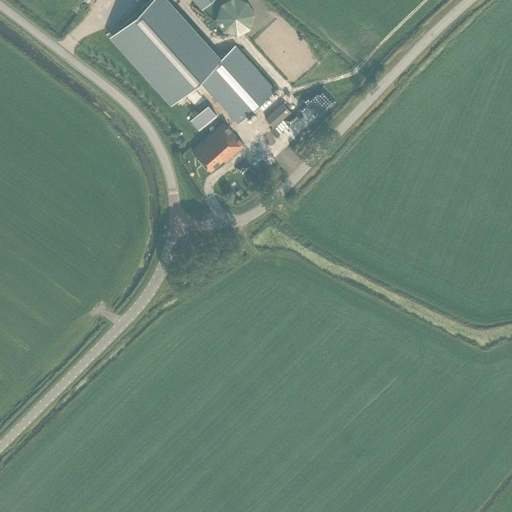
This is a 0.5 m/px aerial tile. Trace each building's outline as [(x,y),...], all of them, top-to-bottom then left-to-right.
[(237,125),(274,91),(234,46),(219,60),(165,0),(150,0),(112,35),(172,102),(196,80),(237,125)] [(193,0),(201,9),(210,0),(193,0)] [(240,0),(228,0),(220,5),(216,19),(223,32),(237,36),(249,29),(254,15),(247,2),(240,0)] [(289,112),(281,103),(264,118),(272,127),(289,112)] [(216,115),(207,105),(189,121),(198,130),(216,115)] [(222,160),(224,163),(243,146),(222,123),(191,151),(210,171),(222,160)]
